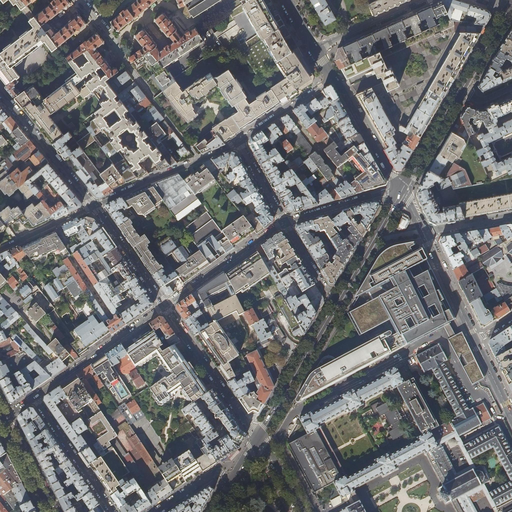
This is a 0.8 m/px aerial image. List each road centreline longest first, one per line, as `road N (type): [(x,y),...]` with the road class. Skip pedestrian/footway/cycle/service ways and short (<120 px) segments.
road 1 (residential): [(400,192),(511,415)]
road 2 (secondary): [(400,192),(511,4)]
road 3 (residential): [(258,439),(164,306)]
road 4 (residential): [(93,206),(239,142)]
road 5 (residential): [(164,306),(34,397)]
road 6 (secondary): [(258,439),(334,307)]
road 7 (residential): [(284,222),(164,306)]
road 8 (residential): [(0,93),(93,206)]
road 9 (residential): [(34,397),(111,511)]
road 10 (residential): [(331,77),(400,192)]
road 11 (secondary): [(334,307),(400,192)]
road 12 (residential): [(93,206),(164,306)]
road 13 (residential): [(400,192),(284,222)]
